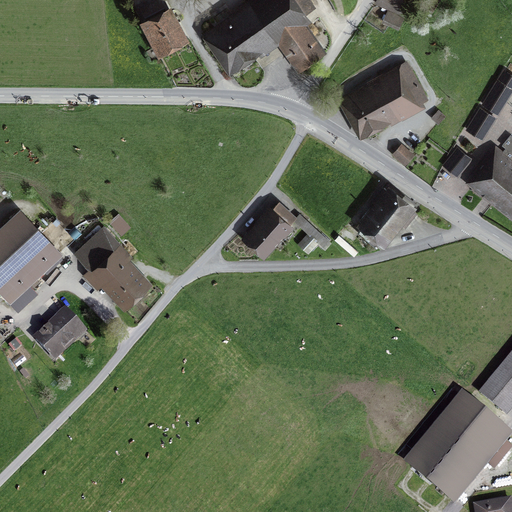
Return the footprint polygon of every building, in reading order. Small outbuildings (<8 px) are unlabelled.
[(302,0),(260,0),(208,37),(229,66),(310,9),(302,0)] [(184,40),(164,5),(138,20),(157,55),(184,40)] [(386,22),(399,28),(402,20),(389,14),(386,22)] [(317,54),(303,34),(287,45),(301,65),(317,54)] [(406,66),(343,103),(363,136),(425,100),(406,66)] [(511,97),(511,90),(498,83),(483,108),(501,117),(511,97)] [(498,121),(481,109),(467,131),(484,142),(498,121)] [(404,146),(394,156),(404,166),(414,157),(404,146)] [(474,161),(460,149),(444,168),(459,179),(474,161)] [(511,171),(496,158),(476,182),(511,211),(511,171)] [(390,187),(357,230),(385,252),(418,209),(390,187)] [(295,218),(277,202),(246,238),(264,254),(295,218)] [(61,255),(20,209),(0,226),(0,290),(9,301),(61,255)] [(331,242),(303,217),(298,223),(308,233),(298,244),(308,252),(318,242),(326,249),(331,242)] [(157,285),(108,227),(76,254),(124,312),(157,285)] [(66,314),(37,340),(55,359),(83,333),(66,314)] [(511,402),(511,356),(479,393),(503,413),(511,402)] [(454,507),(511,438),(511,434),(462,393),(403,464),(454,507)] [(511,511),(511,500),(473,507),(474,511),(511,511)]
